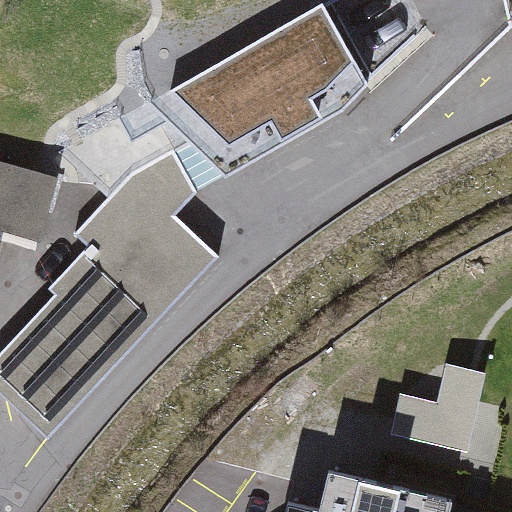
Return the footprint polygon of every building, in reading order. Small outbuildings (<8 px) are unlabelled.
[(322,2),(60,152),(106,196),(130,173),(172,150),(175,153),(178,151),(172,142),(207,122),(248,161),(341,110),(368,83),(322,2)] [(62,301),(0,366),(0,376),(54,428),(217,256),(174,215),(196,192),(175,153),(172,150),(130,173),(106,196),(73,232),(88,246),(48,287),(62,301)] [(0,226),(42,238),(59,177),(0,161),(0,226)] [(471,434),(484,354),(447,347),(440,387),(403,380),(396,421),(471,434)] [(319,509),(287,502),(284,511),(448,511),(452,499),(328,470),(319,509)]
